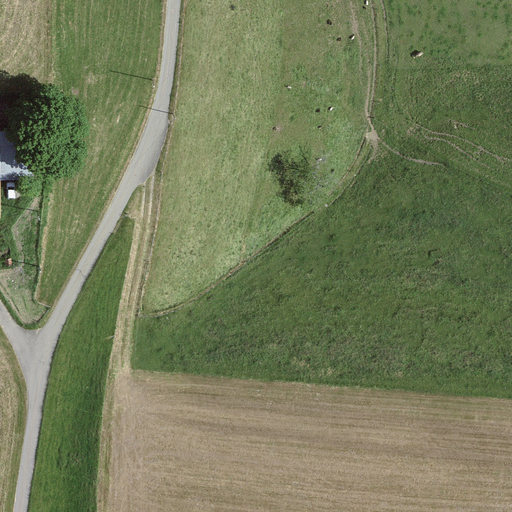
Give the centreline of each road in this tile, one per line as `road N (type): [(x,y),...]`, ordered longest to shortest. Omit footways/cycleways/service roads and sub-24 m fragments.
road 1 (residential): [(173,0),(156,124),(37,366)]
road 2 (residential): [(37,366),(24,511)]
